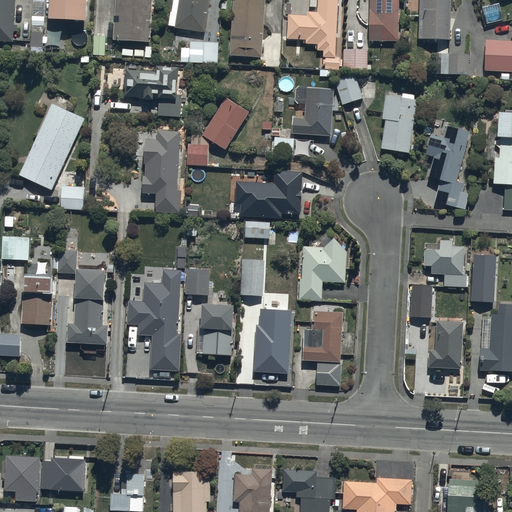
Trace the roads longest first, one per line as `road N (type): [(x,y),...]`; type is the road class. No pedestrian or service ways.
road 1 (secondary): [(0,405),(376,426)]
road 2 (residential): [(376,426),(385,247),(373,197)]
road 3 (secondary): [(376,426),(511,433)]
